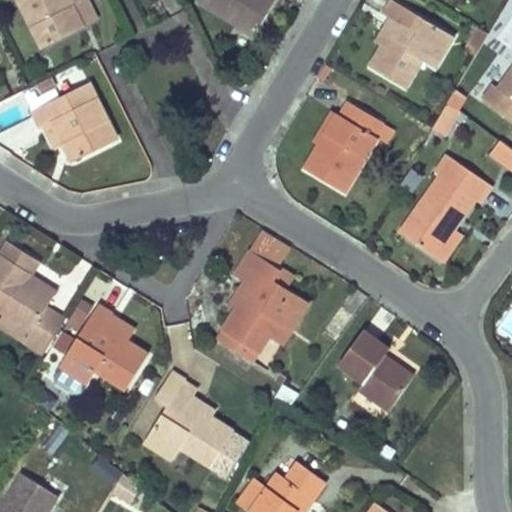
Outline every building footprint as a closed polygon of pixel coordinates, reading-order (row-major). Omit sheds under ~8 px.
[(18,0),(41,48),(84,25),(83,24),(71,0),(18,0)] [(71,0),(83,24),(96,17),(87,0),(71,0)] [(197,0),(255,35),(273,0),(197,0)] [(453,36),(392,0),(391,0),(384,12),(391,17),(399,21),(385,43),(371,65),(406,87),(422,60),(435,66),(453,36)] [(511,3),(503,17),(511,22),(511,3)] [(399,21),(391,17),(380,39),(385,43),(399,21)] [(488,33),(477,26),(464,48),(475,54),(488,33)] [(489,81),(479,95),(511,120),(511,63),(495,86),(489,81)] [(55,73),(42,80),(47,91),(61,84),(55,73)] [(42,80),(29,86),(35,97),(47,91),(42,80)] [(86,83),(33,109),(41,126),(45,124),(52,120),(64,143),(73,161),(116,140),(86,83)] [(382,119),(346,99),(339,113),(337,112),(318,143),(303,165),(344,189),(377,135),(374,134),(382,119)] [(442,107),(429,131),(440,137),(454,114),(442,107)] [(313,139),(318,143),(337,112),(331,108),(313,139)] [(52,120),(45,124),(56,147),(64,143),(52,120)] [(511,149),(497,139),(489,151),(511,168),(511,149)] [(400,232),(435,256),(453,228),(473,199),(479,203),(490,186),(445,154),(433,171),(438,175),(400,232)] [(453,228),(435,256),(443,261),(461,234),(453,228)] [(289,245),(263,230),(250,251),(276,266),(289,245)] [(42,352),(63,318),(45,306),(52,296),(26,281),(32,272),(40,259),(9,239),(0,253),(0,305),(5,309),(32,327),(23,340),(42,352)] [(276,266),(250,251),(235,276),(246,282),(253,286),(240,309),(221,340),(256,360),(272,333),(280,320),(293,328),(310,299),(289,286),(277,279),(282,270),(276,266)] [(294,277),(282,270),(277,279),(289,286),(294,277)] [(57,288),(32,272),(26,281),(52,296),(57,288)] [(253,286),(246,282),(234,304),(240,309),(253,286)] [(67,323),(79,330),(95,303),(83,296),(67,323)] [(98,304),(60,362),(88,380),(95,368),(126,387),(148,354),(126,340),(104,325),(107,320),(111,313),(98,304)] [(32,327),(5,309),(0,316),(0,324),(23,340),(32,327)] [(130,335),(107,320),(104,325),(126,340),(130,335)] [(293,328),(280,320),(272,333),(285,341),(293,328)] [(362,327),(339,362),(364,379),(360,385),(392,406),(415,372),(385,351),(389,345),(362,327)] [(186,378),(172,369),(153,397),(167,406),(145,439),(172,457),(180,444),(211,463),(232,430),(210,415),(188,401),(192,395),(196,389),(184,382),(186,378)] [(213,410),(192,395),(188,401),(210,415),(213,410)] [(257,511),(297,511),(311,494),(316,498),(329,481),(301,460),(289,476),(281,470),(270,484),(258,475),(240,500),(257,511)] [(45,511),(57,493),(20,471),(0,503),(0,511),(45,511)] [(297,511),(305,511),(316,498),(311,494),(297,511)] [(388,511),(373,501),(364,511),(388,511)]
